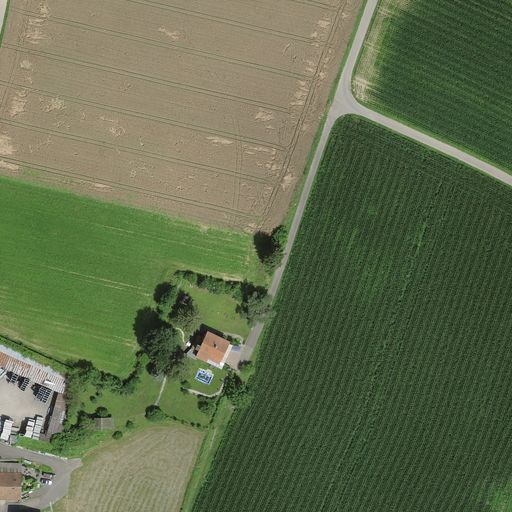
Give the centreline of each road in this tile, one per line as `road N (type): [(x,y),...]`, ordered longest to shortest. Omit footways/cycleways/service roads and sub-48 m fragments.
road 1 (residential): [(247,361),(338,102)]
road 2 (unclassified): [(511,181),(338,102)]
